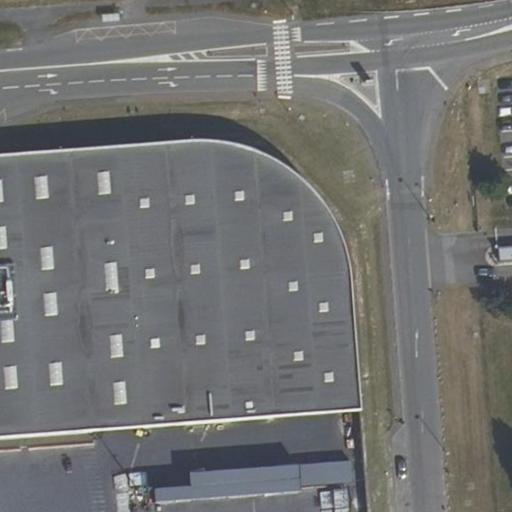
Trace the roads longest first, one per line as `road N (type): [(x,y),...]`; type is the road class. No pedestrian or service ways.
road 1 (tertiary): [(368,28),(192,41),(30,79)]
road 2 (unclassified): [(428,511),(406,194)]
road 3 (unclassified): [(154,78),(327,90),(377,129),(406,194)]
road 4 (tertiary): [(154,78),(386,61)]
road 5 (tertiary): [(511,8),(368,28)]
road 6 (unclassified): [(386,61),(406,194)]
road 7 (unclassified): [(511,18),(387,46)]
road 8 (tertiary): [(30,79),(154,78)]
